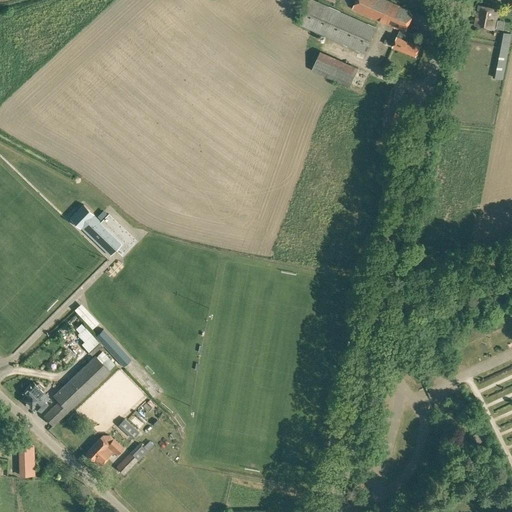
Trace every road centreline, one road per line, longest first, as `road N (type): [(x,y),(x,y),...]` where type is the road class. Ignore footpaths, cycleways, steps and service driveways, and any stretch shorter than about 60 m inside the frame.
road 1 (tertiary): [(331,511),(448,0)]
road 2 (unclassified): [(122,511),(0,397)]
